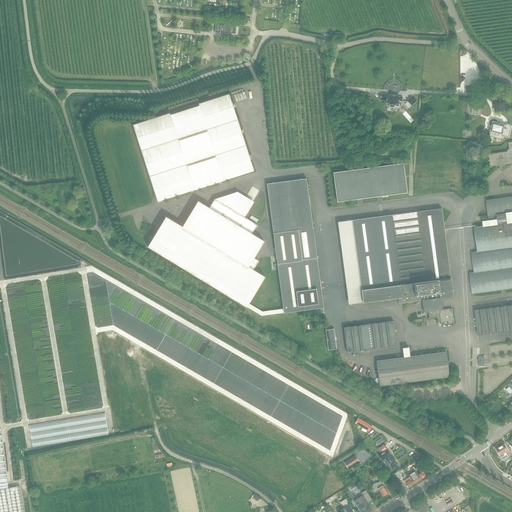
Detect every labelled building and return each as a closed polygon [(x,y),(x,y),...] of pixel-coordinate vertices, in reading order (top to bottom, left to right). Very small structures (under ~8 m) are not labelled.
[(215,24),(214,32),(220,33),(220,32),(231,34),(231,33),(235,34),(235,27),(232,27),(232,26),(221,25),(215,24)] [(244,90),(233,93),(234,95),(236,95),(237,99),(246,97),(244,90)] [(169,112),(132,124),(157,202),(254,171),(229,93),(199,103),(197,98),(168,107),(169,112)] [(396,96),(396,95),(395,95),(394,95),(391,95),(390,95),(390,96),(387,96),(387,94),(381,93),(381,100),(386,100),(386,103),(389,103),(389,107),(395,107),(395,106),(399,106),(399,101),(402,101),(402,97),(396,96)] [(411,105),(416,101),(412,96),(407,101),(411,105)] [(510,130),(511,126),(510,124),(507,124),(506,125),(493,121),(491,128),(490,127),(489,131),(491,131),(490,133),(490,136),(495,137),(494,138),(502,140),(503,136),(507,137),(510,130)] [(446,168),(447,140),(431,140),(431,139),(417,139),(416,160),(415,160),(415,175),(416,175),(415,186),(413,186),(412,198),(439,199),(439,197),(443,197),(443,187),(444,182),(442,182),(442,178),(439,178),(439,174),(445,174),(445,168),(446,168)] [(507,151),(489,154),(490,167),(511,163),(511,141),(508,142),(509,149),(508,149),(508,150),(507,151)] [(403,163),(333,172),(337,202),(407,192),(403,163)] [(302,260),(298,230),(313,228),(306,178),(267,183),(283,308),(284,312),(284,313),(323,307),(317,258),(302,260)] [(511,196),(486,200),(488,215),(489,220),(483,221),(484,226),(474,227),(478,251),(472,252),(474,272),(470,273),(472,294),(511,288),(511,196)] [(148,246),(261,315),(284,312),(283,308),(262,311),(249,303),(265,276),(253,269),(259,261),(254,258),(264,241),(252,233),(257,225),(214,199),(209,207),(198,201),(182,226),(166,216),(148,246)] [(441,298),(453,296),(452,290),(441,208),(352,220),(338,222),(349,304),(398,297),(399,303),(422,300),(424,312),(428,311),(429,318),(437,317),(437,319),(438,319),(440,319),(441,325),(454,323),(452,308),(442,309),(441,298)] [(478,335),(511,330),(511,304),(475,310),(478,335)] [(363,350),(397,345),(393,321),(344,327),(347,352),(352,351),(353,356),(363,354),(363,350)] [(336,349),(334,329),(325,330),(328,350),(336,349)] [(126,332),(118,334),(121,342),(129,339),(126,332)] [(446,352),(410,356),(409,347),(402,348),(404,357),(376,361),(380,385),(449,376),(446,352)] [(82,416),(29,423),(32,444),(86,437),(85,435),(107,432),(104,412),(82,415),(82,416)] [(358,418),(355,423),(369,431),(372,426),(358,418)] [(0,511),(23,511),(19,486),(8,488),(0,420),(0,511)] [(383,442),(377,447),(381,452),(387,447),(383,442)] [(505,443),(496,449),(500,456),(501,459),(502,460),(508,457),(507,455),(506,453),(509,451),(505,443)] [(387,450),(378,456),(382,461),(383,461),(388,466),(390,465),(394,471),(399,467),(398,467),(399,466),(399,465),(397,464),(396,464),(394,462),(395,461),(387,450)] [(347,468),(358,461),(355,455),(344,462),(347,468)] [(416,470),(423,466),(425,465),(423,461),(422,461),(421,462),(414,467),(416,470)] [(417,475),(421,480),(429,475),(425,469),(425,470),(424,467),(419,470),(420,473),(418,474),(418,475),(417,475)] [(418,475),(418,474),(418,475),(415,471),(409,475),(410,477),(414,484),(421,480),(417,475),(418,475)] [(414,484),(410,477),(403,481),(408,488),(414,484)] [(378,489),(382,496),(388,493),(384,485),(385,484),(382,480),(377,482),(376,482),(373,484),(372,486),(374,488),(375,488),(376,490),(378,489)] [(372,500),(366,491),(366,490),(361,493),(361,495),(362,496),(355,500),(357,504),(356,505),(360,511),(369,505),(368,502),(372,500)] [(328,498),(325,500),(329,506),(332,504),(330,502),(335,498),(333,495),(328,498)] [(351,508),(347,502),(348,501),(346,498),(340,502),(344,508),(338,511),(337,511),(348,511),(348,510),(351,508)] [(419,511),(431,511),(425,502),(416,508),(419,511)]
